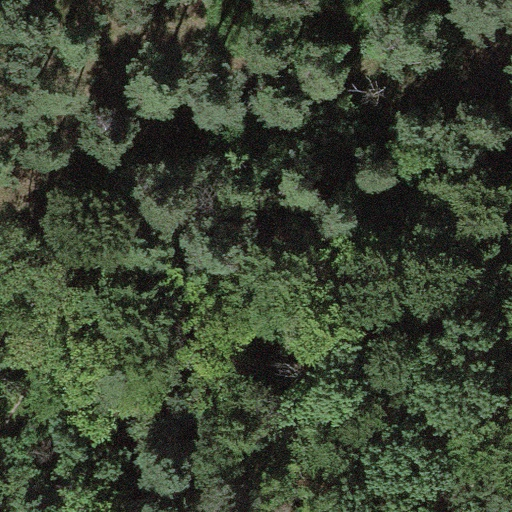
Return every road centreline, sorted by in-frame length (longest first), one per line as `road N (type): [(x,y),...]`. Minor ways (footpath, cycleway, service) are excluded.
road 1 (track): [(0,435),(67,317),(142,250),(214,218)]
road 2 (track): [(214,218),(511,311)]
road 3 (track): [(214,218),(511,147)]
